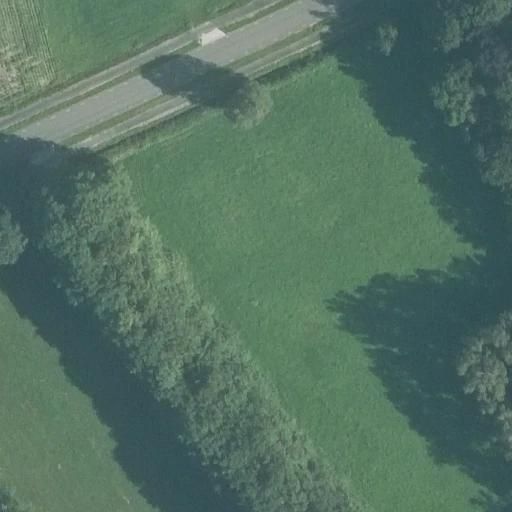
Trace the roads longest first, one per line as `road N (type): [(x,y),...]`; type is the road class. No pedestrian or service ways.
road 1 (track): [(38,134),(61,181),(313,511)]
road 2 (secondary): [(0,152),(327,0)]
